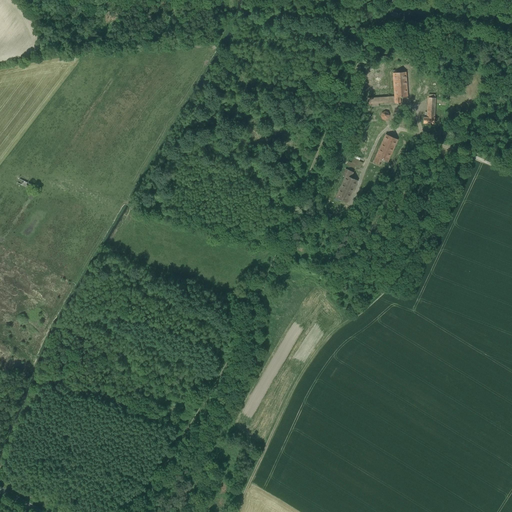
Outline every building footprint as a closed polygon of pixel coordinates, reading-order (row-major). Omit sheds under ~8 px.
[(405,72),(392,73),(394,96),(394,102),(394,103),(399,102),(399,96),(407,96),(405,72)] [(394,96),(368,97),(368,104),(394,102),(394,96)] [(434,97),(427,97),(426,117),(423,117),(423,123),(434,123),(434,118),(433,118),(434,97)] [(397,139),(385,134),(373,162),(378,164),(380,158),(387,161),(397,139)] [(353,172),(348,169),(335,197),(347,202),(357,180),(350,177),(353,172)] [(35,185),(19,178),(17,183),(32,190),(35,185)]
